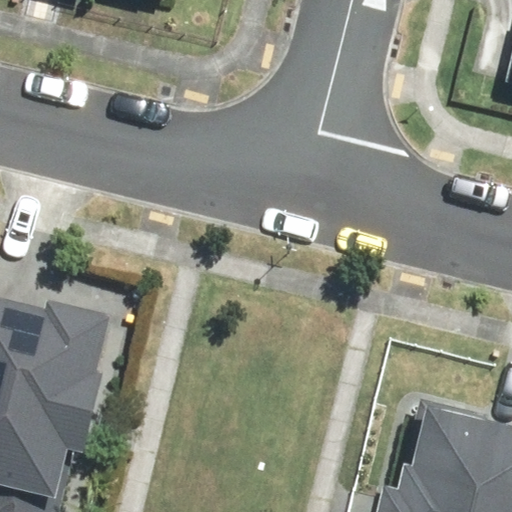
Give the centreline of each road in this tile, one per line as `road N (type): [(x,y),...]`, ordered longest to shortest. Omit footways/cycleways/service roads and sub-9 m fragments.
road 1 (residential): [(0,105),(308,180)]
road 2 (residential): [(308,180),(511,236)]
road 3 (residential): [(350,0),(308,180)]
